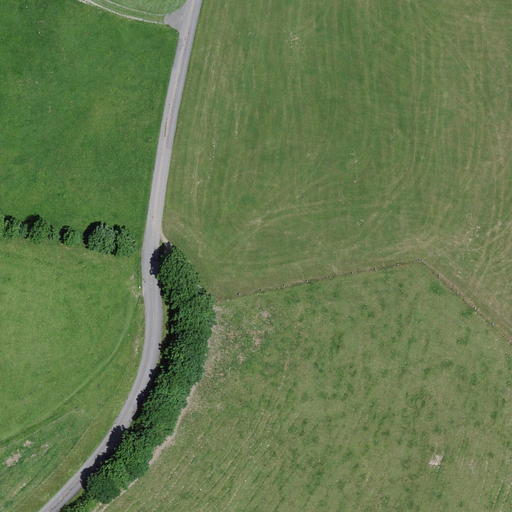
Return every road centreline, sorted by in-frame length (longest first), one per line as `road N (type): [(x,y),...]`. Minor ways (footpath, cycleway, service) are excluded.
road 1 (track): [(151,284),(163,154),(195,0)]
road 2 (track): [(47,511),(126,422),(152,357),(151,284)]
